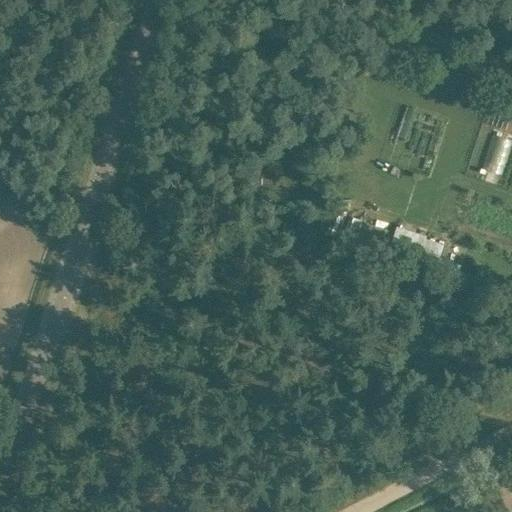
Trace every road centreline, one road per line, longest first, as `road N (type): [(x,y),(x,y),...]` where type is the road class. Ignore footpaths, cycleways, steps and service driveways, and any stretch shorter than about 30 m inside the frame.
road 1 (tertiary): [(0,476),(159,0)]
road 2 (track): [(511,433),(359,511)]
